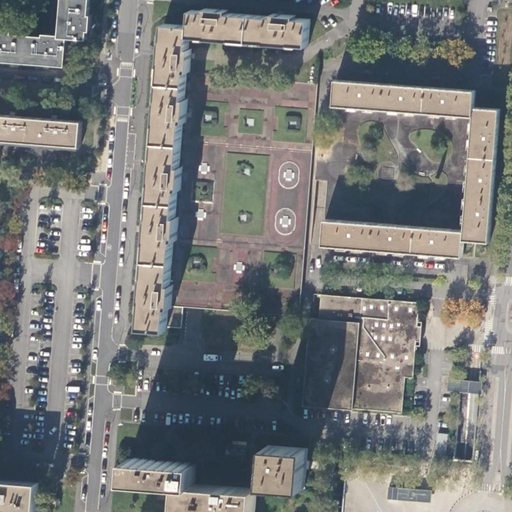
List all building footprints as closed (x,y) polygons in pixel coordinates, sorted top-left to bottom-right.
[(60,37),(69,38),(88,39),(88,30),(91,31),(93,14),(90,14),(90,0),(63,0),(60,34),(60,37)] [(309,46),(311,16),(274,13),(273,16),(229,13),(229,10),(206,8),(206,11),(192,10),(191,26),(165,23),(163,41),(162,41),(161,51),(161,54),(161,56),(160,66),(162,66),(158,100),(157,100),(157,108),(156,113),(156,115),(155,125),(157,125),(154,159),(153,159),(151,184),(152,184),(149,218),(148,218),(148,226),(147,234),(146,243),(148,243),(145,277),(144,277),(143,285),(141,302),(143,302),(142,313),(141,328),(167,330),(167,326),(169,307),(172,308),(172,306),(188,73),(191,38),(309,46)] [(0,59),(67,65),(69,38),(60,37),(60,34),(45,33),(45,36),(13,34),(14,31),(0,29),(0,59)] [(476,90),(336,79),(334,105),(475,116),(465,230),(325,220),(323,245),(413,252),(463,256),(465,239),(473,240),(490,242),(498,141),(500,109),(475,107),(476,90)] [(0,140),(26,142),(81,146),(83,121),(0,114),(0,140)] [(195,301),(194,307),(241,310),(244,268),(216,265),(216,274),(207,273),(206,285),(189,283),(187,300),(195,301)] [(355,407),(404,411),(406,376),(415,377),(415,372),(417,348),(417,345),(421,345),(422,333),(423,321),(418,321),(419,302),(322,294),(313,293),(311,319),(307,360),(306,382),(304,406),(355,409),(355,407)] [(182,327),(183,307),(172,306),(172,308),(169,307),(167,326),(182,327)] [(461,379),(449,378),(448,391),(460,391),(461,379)] [(446,448),(447,434),(437,433),(436,448),(446,448)] [(259,483),(267,484),(306,486),(307,469),(307,464),(308,448),(269,445),(268,466),(260,465),(259,483)] [(197,463),(130,458),(128,479),(158,482),(180,483),(180,490),(178,507),(213,510),(221,510),(242,511),(254,511),(257,488),(248,487),(220,485),(219,485),(217,485),(196,483),(197,463)] [(0,509),(8,510),(30,511),(36,511),(37,510),(42,511),(43,505),(42,505),(44,481),(39,480),(39,483),(15,481),(15,477),(0,476),(0,509)] [(399,498),(399,500),(409,501),(432,502),(433,487),(389,484),(389,487),(419,489),(418,499),(399,498)] [(419,489),(389,487),(388,499),(399,500),(399,498),(418,499),(419,489)]
